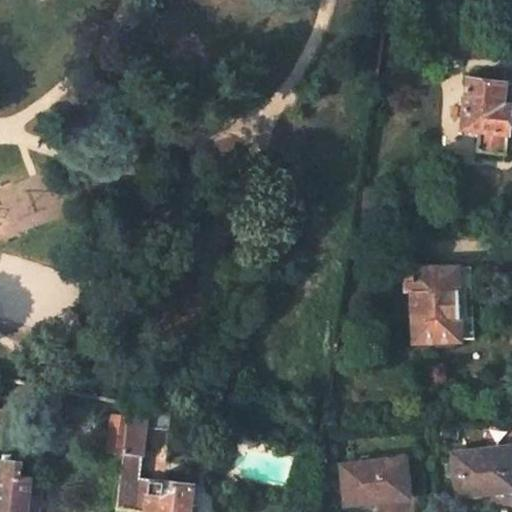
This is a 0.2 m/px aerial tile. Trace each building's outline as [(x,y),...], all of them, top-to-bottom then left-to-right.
[(501,82),(467,78),(463,127),(479,129),(477,152),(506,155),(510,106),(499,104),(501,82)] [(460,339),(457,266),(406,267),(406,289),(412,289),(414,342),(460,339)] [(114,401),(108,452),(122,455),(128,404),(114,401)] [(115,509),(134,511),(140,476),(148,423),(170,427),(172,413),(128,404),(122,455),(115,509)] [(511,448),(455,455),(460,497),(511,489),(511,448)] [(7,455),(1,455),(0,465),(0,511),(25,511),(29,476),(25,476),(26,462),(7,460),(7,455)] [(409,497),(405,459),(343,465),(347,504),(409,497)] [(190,511),(194,484),(140,476),(134,511),(136,511),(190,511)]
